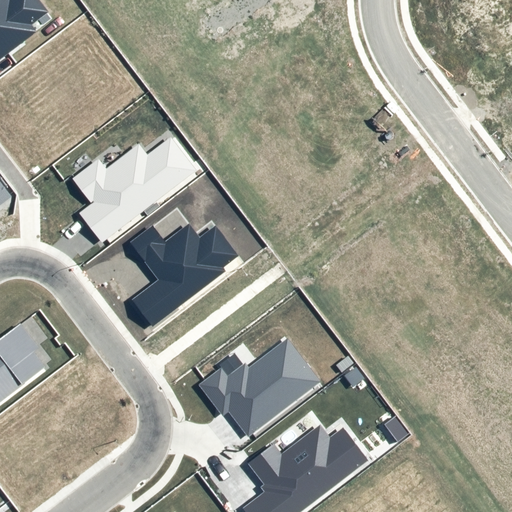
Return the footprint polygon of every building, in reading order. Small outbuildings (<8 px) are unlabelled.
[(0,0),(0,57),(36,31),(32,25),(49,13),(39,0),(0,0)] [(98,159),(72,178),(92,204),(79,213),(100,242),(196,170),(170,137),(147,155),(139,145),(106,170),(98,159)] [(0,205),(12,196),(0,180),(0,205)] [(153,225),(129,243),(158,280),(132,300),(153,327),(225,271),(222,267),(238,255),(215,225),(199,238),(188,223),(165,241),(153,225)] [(0,402),(44,369),(32,353),(39,347),(21,324),(0,339),(0,402)] [(223,417),(229,412),(249,437),(321,382),(288,339),(249,368),(246,364),(228,377),(221,368),(198,385),(223,417)] [(248,462),(266,486),(262,488),(265,492),(243,508),(246,511),(300,511),(368,460),(343,427),(330,437),(320,425),(282,454),(273,443),(248,462)]
